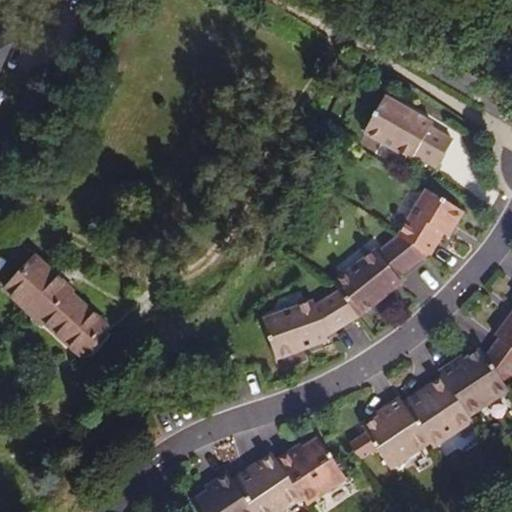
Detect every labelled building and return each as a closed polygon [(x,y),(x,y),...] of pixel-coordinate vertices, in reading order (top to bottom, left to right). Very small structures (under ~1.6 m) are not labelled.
[(0,0),(0,83),(15,90),(31,53),(11,45),(13,40),(0,34),(0,0)] [(432,124),(384,97),(364,133),(411,160),(414,155),(437,168),(452,142),(429,129),(432,124)] [(449,236),(463,211),(426,190),(399,237),(400,238),(429,254),(431,255),(443,233),(449,236)] [(339,294),(358,317),(401,283),(398,279),(429,254),(400,238),(379,255),(376,251),(333,285),(339,294)] [(74,292),(35,257),(3,291),(42,327),(44,324),(81,358),(109,328),(72,294),(74,292)] [(317,307),(315,302),(263,320),(276,359),(328,342),(326,336),(358,317),(339,294),(317,307)] [(511,374),(511,314),(495,337),(500,341),(487,359),(504,385),(511,374)] [(442,378),(468,416),(507,390),(504,385),(487,359),(481,350),(464,362),(462,363),(465,367),(458,372),(452,364),(439,372),(442,378)] [(452,364),(458,372),(465,367),(462,363),(464,362),(461,358),(452,364)] [(425,396),(406,408),(429,442),(432,448),(472,421),(468,416),(442,378),(429,387),(435,395),(428,400),(425,396)] [(429,387),(422,391),(425,396),(428,400),(435,395),(429,387)] [(406,408),(425,396),(422,391),(403,404),(406,408)] [(380,418),(363,429),(365,434),(375,448),(389,469),(429,442),(406,408),(403,404),(399,399),(386,408),(392,416),(385,421),(382,417),(380,418)] [(385,421),(392,416),(386,408),(377,414),(380,418),(382,417),(385,421)] [(361,458),(375,448),(365,434),(351,443),(361,458)] [(307,505),(346,478),(319,439),(302,450),(300,452),(303,456),(296,461),(291,453),(277,462),(302,497),(307,505)] [(291,453),(296,461),(303,456),(300,452),(302,450),(300,446),(291,453)] [(280,511),(302,497),(277,462),(272,454),(259,463),(264,471),(257,476),(255,472),(236,485),(254,511),(280,511)] [(264,471),(259,463),(252,468),(255,472),(257,476),(264,471)] [(236,485),(255,472),(252,468),(233,481),(236,485)] [(196,511),(254,511),(236,485),(233,481),(228,473),(215,483),(220,491),(213,496),(210,492),(208,493),(192,505),(196,511)] [(213,496),(220,491),(215,483),(205,489),(208,493),(210,492),(213,496)]
